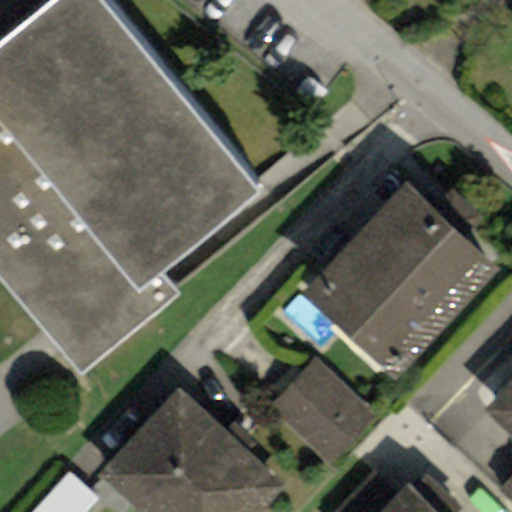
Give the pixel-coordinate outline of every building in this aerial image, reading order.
[(0,0),(0,277),(81,374),(178,294),(160,273),(258,192),(97,0),(0,0)] [(302,295),(394,382),(498,272),(406,185),(302,295)] [(266,408),(327,464),(374,414),(314,357),(266,408)] [(511,382),(485,412),(511,435),(511,382)] [(98,476),(136,511),(261,511),(283,488),(178,390),(98,476)] [(62,473),(35,511),(95,511),(103,501),(62,473)] [(456,511),(460,508),(425,475),(411,490),(407,486),(381,511),(456,511)] [(511,475),(498,491),(511,503),(511,475)]
